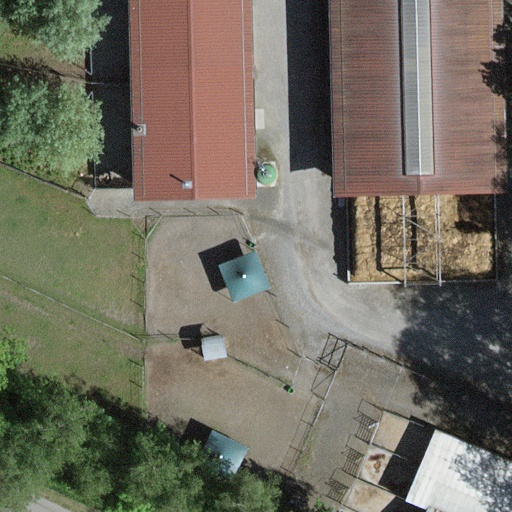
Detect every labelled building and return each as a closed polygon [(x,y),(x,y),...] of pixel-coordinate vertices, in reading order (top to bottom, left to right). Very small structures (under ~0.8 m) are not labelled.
[(259,200),(253,0),(130,0),(136,203),(259,200)] [(504,0),(329,0),(335,198),(509,194),(504,0)] [(500,266),(498,215),(429,218),(431,269),(500,266)] [(255,251),(218,267),(234,305),(271,289),(255,251)] [(229,359),(224,335),(201,340),(205,364),(229,359)] [(511,511),(511,463),(436,431),(406,503),(428,511),(511,511)] [(212,432),(194,468),(231,486),(249,450),(212,432)]
